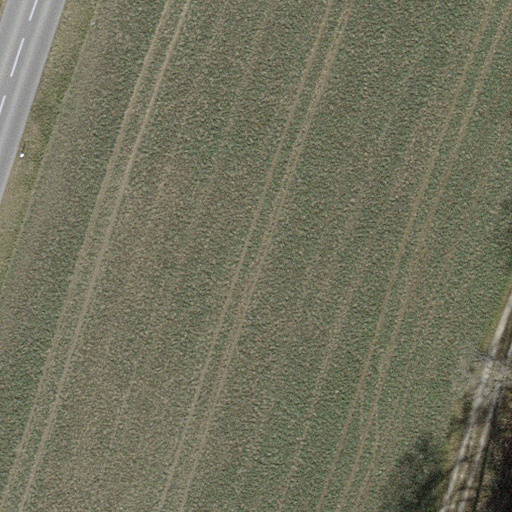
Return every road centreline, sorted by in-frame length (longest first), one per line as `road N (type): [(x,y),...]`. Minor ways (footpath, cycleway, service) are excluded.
road 1 (track): [(448,511),(511,363)]
road 2 (primary): [(0,127),(45,0)]
